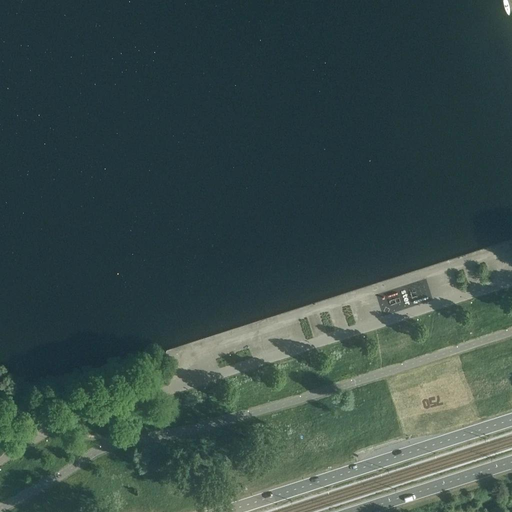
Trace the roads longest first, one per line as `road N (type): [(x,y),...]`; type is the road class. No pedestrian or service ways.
road 1 (secondary): [(511,420),(226,511)]
road 2 (secondary): [(358,511),(511,462)]
